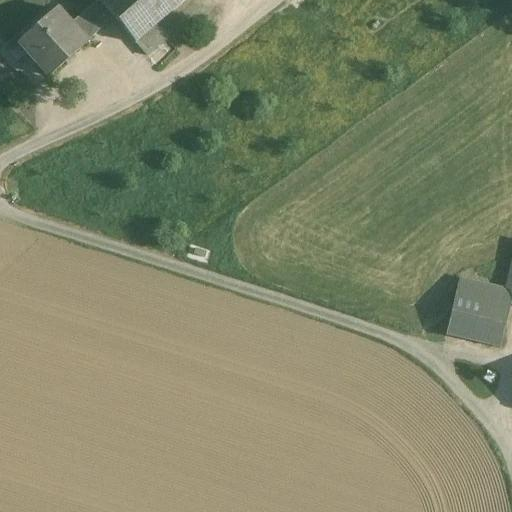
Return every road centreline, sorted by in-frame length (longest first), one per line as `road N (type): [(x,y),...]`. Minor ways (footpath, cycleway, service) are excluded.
road 1 (unclassified): [(0,211),(346,321),(401,346),(468,400),(511,460)]
road 2 (unclassified): [(277,0),(150,90),(0,163)]
